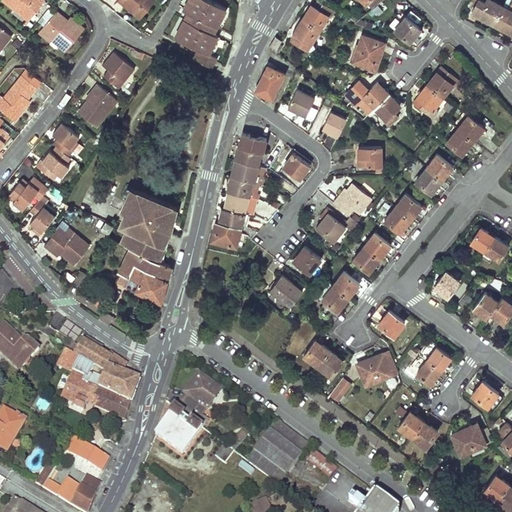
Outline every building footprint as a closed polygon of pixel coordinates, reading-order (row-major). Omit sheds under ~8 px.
[(4,0),(13,7),(15,4),(30,17),(43,0),(4,0)] [(154,0),(125,0),(128,2),(126,4),(141,16),(154,0)] [(226,9),(209,0),(187,0),(182,10),(217,28),(226,9)] [(318,0),(317,0),(314,6),(320,9),(324,3),(318,0)] [(486,19),(492,23),(502,5),(493,0),(486,0),(485,2),(481,0),(478,0),(472,11),(479,16),(481,12),(487,16),(486,19)] [(511,1),(508,9),(502,5),(492,23),(501,27),(503,24),(509,27),(507,31),(511,33),(511,1)] [(306,11),(302,18),(320,28),(328,15),(331,17),(335,10),(324,3),(320,9),(314,6),(309,13),(306,11)] [(30,17),(15,4),(13,7),(27,19),(30,17)] [(50,38),(65,50),(84,27),(77,21),(74,24),(67,18),(55,9),(43,24),(54,33),(50,38)] [(184,19),(213,35),(217,28),(182,10),(179,16),(184,19)] [(77,21),(69,15),(67,18),(74,24),(77,21)] [(420,28),(405,15),(401,20),(396,15),(388,23),(409,41),(420,28)] [(311,43),(320,28),(302,18),(298,24),(301,26),(297,33),(303,37),(299,43),(310,50),(314,44),(311,43)] [(198,50),(193,60),(211,69),(216,59),(209,55),(218,37),(213,35),(184,19),(175,37),(198,50)] [(0,45),(1,47),(11,34),(0,24),(0,45)] [(54,33),(43,24),(39,28),(50,38),(54,33)] [(292,38),(299,43),(303,37),(297,33),(301,26),(298,24),(293,32),(292,38)] [(363,34),(353,60),(375,68),(384,42),(363,34)] [(282,40),(275,36),(270,44),(276,49),(282,40)] [(267,64),(255,87),(272,95),(284,72),(292,75),(296,68),(275,51),(267,64)] [(135,70),(115,52),(103,65),(108,70),(111,72),(106,78),(117,89),(126,80),(130,84),(136,78),(132,74),(135,70)] [(441,65),(431,78),(434,79),(439,72),(444,76),(448,71),(441,65)] [(111,72),(108,70),(103,75),(106,78),(111,72)] [(431,78),(427,83),(443,96),(452,84),(454,86),(459,80),(448,71),(444,76),(439,72),(434,79),(431,78)] [(25,76),(21,73),(12,85),(15,87),(25,76)] [(1,93),(0,93),(0,107),(13,119),(21,111),(18,108),(20,106),(23,108),(31,99),(27,96),(36,86),(25,76),(15,87),(12,85),(3,95),(1,93)] [(358,102),(368,113),(374,108),(389,93),(384,87),(381,89),(375,83),(368,89),(359,80),(344,93),(355,105),(358,102)] [(433,108),(443,96),(427,83),(422,88),(425,91),(415,103),(430,115),(435,110),(433,108)] [(86,103),(77,113),(94,126),(104,114),(101,111),(113,97),(97,84),(85,98),(88,100),(90,102),(88,104),(86,103)] [(315,97),(297,88),(287,106),(305,116),(315,97)] [(422,88),(412,100),(415,103),(425,91),(422,88)] [(395,98),(389,93),(374,108),(386,119),(383,121),(388,126),(398,117),(393,111),(398,107),(392,101),(395,98)] [(104,114),(116,100),(113,97),(101,111),(104,114)] [(449,101),(443,107),(449,112),(454,105),(449,101)] [(346,117),(331,109),(323,126),(327,128),(338,133),(346,117)] [(468,113),(457,126),(474,138),(484,126),(468,113)] [(79,135),(62,122),(52,134),(57,138),(60,141),(56,146),(59,149),(68,156),(73,150),(69,147),(75,140),(79,135)] [(457,126),(446,140),(462,153),(474,138),(457,126)] [(0,127),(0,136),(5,141),(9,136),(0,127)] [(263,151),(267,139),(242,133),(239,145),(262,151),(263,151)] [(69,147),(73,150),(79,143),(75,140),(69,147)] [(235,159),(258,164),(262,151),(239,145),(238,145),(234,158),(235,159)] [(352,167),(381,166),(381,146),(356,147),(357,159),(352,159),(352,167)] [(42,157),(36,165),(50,176),(55,171),(58,173),(62,176),(70,166),(66,163),(71,158),(68,156),(59,149),(54,154),(51,152),(49,151),(43,159),(42,157)] [(294,151),(283,165),(299,178),(310,164),(294,151)] [(437,153),(426,166),(441,178),(452,165),(437,153)] [(235,159),(231,175),(252,180),(255,181),(260,164),(258,164),(235,159)] [(260,164),(255,181),(260,182),(262,183),(267,166),(260,164)] [(426,166),(415,179),(431,192),(441,178),(426,166)] [(55,171),(50,176),(53,179),(58,173),(55,171)] [(252,180),(231,175),(227,190),(229,190),(247,195),(252,180)] [(43,194),(48,189),(33,176),(26,186),(19,180),(9,192),(16,198),(13,201),(22,209),(34,195),(38,190),(43,194)] [(249,195),(256,197),(260,182),(255,181),(252,180),(247,195),(249,195)] [(338,196),(333,202),(348,214),(353,207),(360,212),(372,196),(352,181),(346,189),(340,197),(338,196)] [(47,194),(57,204),(65,195),(55,185),(47,194)] [(346,189),(344,187),(338,196),(340,197),(346,189)] [(127,227),(120,241),(130,246),(162,262),(167,245),(161,244),(167,231),(170,232),(177,207),(131,188),(121,209),(130,213),(123,226),(127,227)] [(43,194),(38,190),(34,195),(39,200),(43,195),(43,194)] [(229,190),(225,206),(244,211),(249,195),(247,195),(229,190)] [(406,192),(395,205),(411,217),(421,205),(406,192)] [(35,226),(41,231),(56,215),(45,205),(49,201),(43,195),(39,200),(33,207),(38,212),(35,215),(30,221),(35,226)] [(249,195),(244,211),(249,213),(253,214),(258,197),(256,197),(249,195)] [(395,205),(385,218),(400,231),(411,217),(395,205)] [(223,206),(219,219),(241,225),(243,219),(247,220),(249,213),(244,211),(225,206),(223,206)] [(318,216),(321,218),(327,211),(345,225),(346,226),(348,224),(326,206),(318,216)] [(38,212),(33,207),(30,210),(35,215),(38,212)] [(321,218),(314,227),(332,241),(345,225),(327,211),(321,218)] [(61,252),(74,265),(90,246),(75,233),(77,231),(63,219),(54,230),(55,231),(44,244),(57,256),(61,252)] [(219,219),(214,239),(236,245),(241,225),(219,219)] [(352,226),(346,232),(350,234),(357,226),(355,224),(353,227),(352,226)] [(41,231),(35,226),(33,228),(38,234),(41,231)] [(494,235),(481,226),(471,240),(485,250),(494,235)] [(167,245),(170,232),(167,231),(161,244),(167,245)] [(375,231),(364,244),(380,256),(391,244),(375,231)] [(494,235),(485,250),(498,259),(509,244),(494,235)] [(364,244),(354,257),(369,270),(380,256),(364,244)] [(305,245),(294,258),(310,271),(321,258),(305,245)] [(168,278),(172,266),(162,262),(130,246),(129,249),(132,250),(129,258),(126,256),(119,271),(120,271),(124,273),(128,275),(133,263),(168,278)] [(124,284),(162,302),(168,278),(133,263),(128,275),(124,284)] [(446,269),(434,285),(448,295),(460,279),(446,269)] [(73,281),(81,285),(86,274),(79,270),(73,281)] [(343,271),(333,283),(349,296),(359,283),(343,271)] [(282,273),(270,289),(290,305),(302,290),(282,273)] [(326,300),(321,307),(333,316),(349,296),(333,283),(323,298),(326,300)] [(485,291),(473,307),(486,317),(490,312),(497,301),(485,291)] [(96,299),(104,304),(107,299),(99,295),(96,299)] [(497,301),(490,312),(504,321),(511,309),(511,302),(502,295),(497,301)] [(405,320),(389,309),(379,322),(395,334),(405,320)] [(67,322),(61,332),(68,336),(74,326),(67,322)] [(23,340),(10,326),(0,336),(0,349),(0,350),(5,349),(15,358),(15,363),(14,365),(24,374),(31,366),(32,367),(35,364),(34,362),(43,353),(34,343),(29,344),(29,345),(27,346),(22,342),(23,340)] [(317,339),(305,355),(318,364),(329,348),(318,340),(317,339)] [(82,341),(74,354),(104,372),(103,375),(100,381),(98,386),(131,402),(140,377),(125,369),(128,362),(114,354),(112,356),(82,341)] [(432,341),(421,355),(427,359),(441,369),(451,355),(432,341)] [(329,348),(318,364),(332,374),(343,359),(329,348)] [(0,350),(0,349),(0,351),(14,365),(15,363),(15,358),(5,349),(0,350)] [(74,354),(66,349),(57,364),(72,373),(61,396),(77,404),(76,407),(84,411),(89,402),(125,418),(130,404),(96,388),(97,386),(98,386),(100,381),(89,376),(92,370),(103,375),(104,372),(74,354)] [(386,360),(393,358),(390,350),(383,353),(386,360)] [(383,353),(358,363),(366,383),(399,371),(396,365),(393,358),(386,360),(383,353)] [(431,383),(441,369),(427,359),(417,372),(418,373),(414,378),(422,384),(426,379),(431,383)] [(189,396),(179,410),(202,428),(208,420),(201,415),(203,412),(206,408),(208,410),(222,389),(204,376),(201,380),(197,377),(186,393),(189,396)] [(352,381),(344,376),(331,393),(338,399),(352,381)] [(503,395),(483,379),(472,393),(493,409),(503,395)] [(186,393),(175,408),(179,410),(189,396),(186,393)] [(156,435),(183,454),(202,428),(179,410),(175,408),(156,435)] [(411,409),(399,425),(412,435),(424,419),(412,410),(411,409)] [(0,448),(7,452),(26,419),(16,413),(15,415),(6,410),(2,417),(0,415),(0,448)] [(210,417),(203,412),(201,415),(208,420),(210,417)] [(424,419),(412,435),(426,445),(438,429),(424,419)] [(264,438),(246,460),(280,486),(311,444),(277,420),(270,429),(264,438)] [(511,426),(507,422),(499,430),(505,436),(502,440),(511,449),(511,426)] [(270,429),(263,423),(256,432),(264,438),(270,429)] [(479,430),(476,423),(452,433),(460,453),(470,449),(473,455),(483,450),(486,447),(485,443),(491,440),(492,440),(487,427),(479,430)] [(233,441),(239,445),(245,437),(239,432),(233,441)] [(109,457),(73,436),(66,449),(101,471),(109,457)] [(239,445),(233,441),(228,447),(234,452),(239,445)] [(224,444),(214,456),(225,464),(229,459),(234,452),(228,447),(224,444)] [(234,452),(229,459),(235,463),(240,456),(234,452)] [(308,462),(332,476),(338,467),(314,453),(308,462)] [(436,462),(429,457),(424,465),(430,470),(436,462)] [(242,461),(239,466),(251,474),(255,469),(242,461)] [(436,462),(430,470),(434,473),(440,465),(436,462)] [(47,466),(37,483),(43,486),(51,475),(53,470),(47,466)] [(509,483),(497,474),(484,489),(498,499),(509,483)] [(65,483),(51,475),(43,486),(72,504),(81,486),(68,478),(65,483)] [(81,486),(72,504),(85,511),(88,511),(102,484),(96,481),(87,476),(81,486)] [(511,485),(509,483),(498,499),(511,509),(511,507),(511,485)] [(364,511),(366,509),(369,511),(398,511),(399,511),(374,491),(371,495),(375,498),(369,506),(359,499),(353,505),(361,511),(364,511)] [(148,511),(151,500),(134,495),(130,511),(148,511)] [(30,511),(33,509),(15,497),(9,507),(15,510),(13,511),(30,511)] [(272,511),(265,498),(256,503),(261,511),(272,511)] [(261,511),(256,503),(249,507),(251,511),(261,511)]
